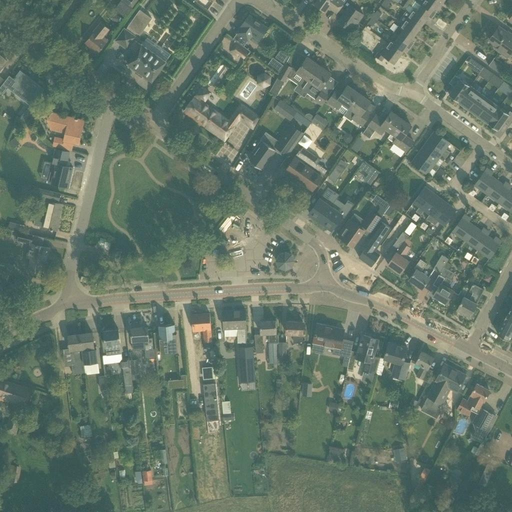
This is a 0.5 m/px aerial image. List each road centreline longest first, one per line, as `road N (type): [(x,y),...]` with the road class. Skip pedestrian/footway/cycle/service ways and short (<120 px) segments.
road 1 (tertiary): [(70,302),(324,281)]
road 2 (residential): [(324,281),(313,242),(148,125)]
road 3 (residential): [(70,302),(69,274),(117,102)]
road 4 (residential): [(412,91),(391,89),(254,0)]
road 5 (tertiary): [(471,349),(324,281)]
road 6 (residential): [(148,125),(237,0)]
road 7 (residential): [(117,102),(0,9)]
road 8 (residential): [(482,142),(451,188),(511,229)]
